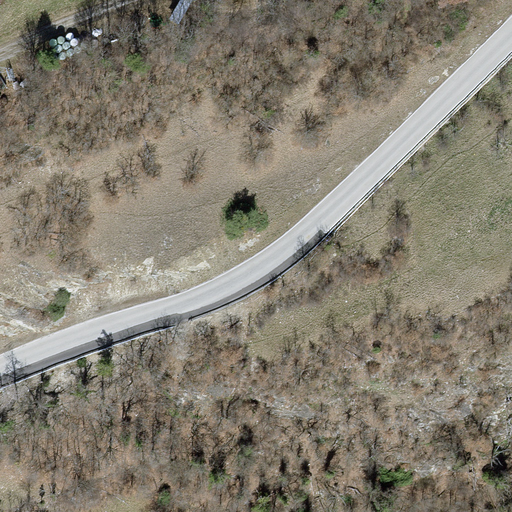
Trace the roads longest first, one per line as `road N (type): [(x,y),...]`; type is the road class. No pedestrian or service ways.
road 1 (tertiary): [(511,37),(310,232),(253,276),(0,375)]
road 2 (track): [(127,0),(0,53)]
